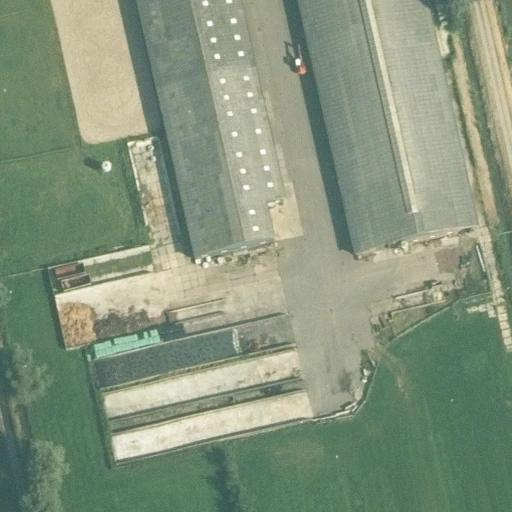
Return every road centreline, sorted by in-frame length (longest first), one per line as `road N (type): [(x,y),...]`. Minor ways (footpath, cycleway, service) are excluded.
road 1 (unknown): [(277,0),(304,180),(298,245),(277,263),(124,303)]
road 2 (track): [(511,154),(478,0)]
